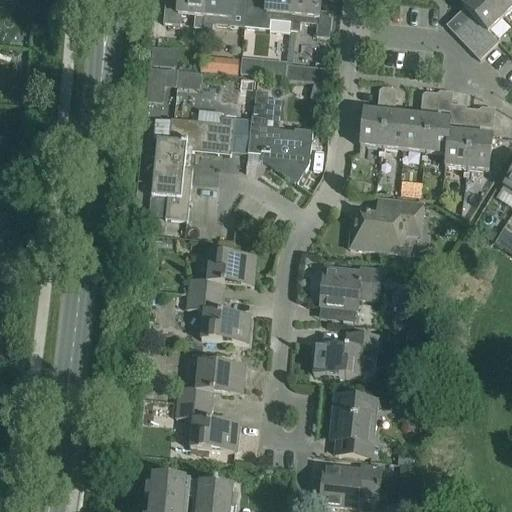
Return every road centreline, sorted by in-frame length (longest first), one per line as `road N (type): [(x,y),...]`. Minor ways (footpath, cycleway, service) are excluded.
road 1 (tertiary): [(45,511),(105,26)]
road 2 (residential): [(275,399),(288,262),(334,191),(352,30)]
road 3 (residential): [(486,86),(442,41),(352,30)]
road 4 (unknown): [(312,225),(245,182),(227,188),(220,218)]
